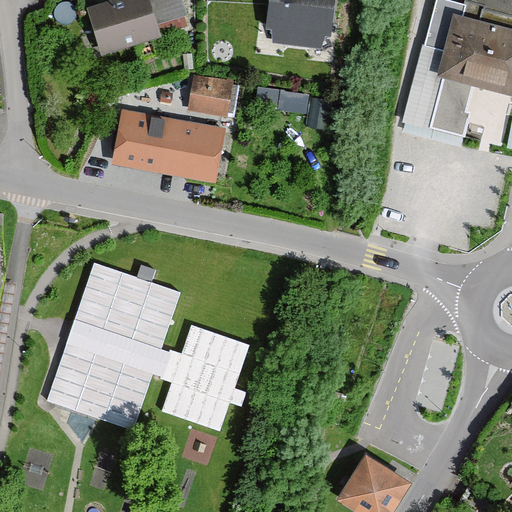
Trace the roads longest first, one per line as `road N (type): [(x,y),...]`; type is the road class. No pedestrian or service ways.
road 1 (residential): [(24,181),(290,236),(478,294)]
road 2 (tertiary): [(413,511),(458,442),(501,348)]
road 3 (residential): [(24,181),(2,0)]
